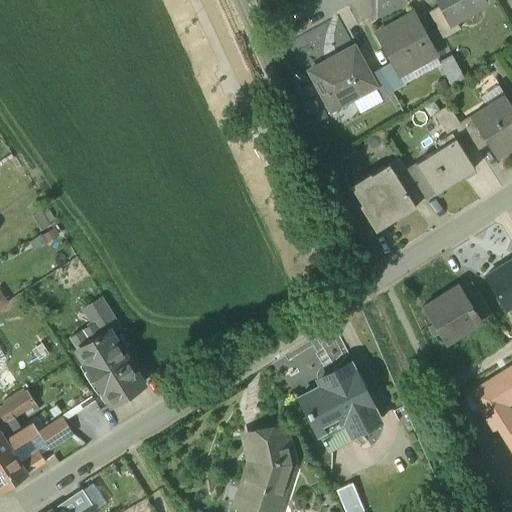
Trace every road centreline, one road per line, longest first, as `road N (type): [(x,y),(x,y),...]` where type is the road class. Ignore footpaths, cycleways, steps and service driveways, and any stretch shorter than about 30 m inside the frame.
road 1 (residential): [(10,511),(511,198)]
road 2 (track): [(195,0),(337,307)]
road 3 (track): [(384,279),(498,511)]
